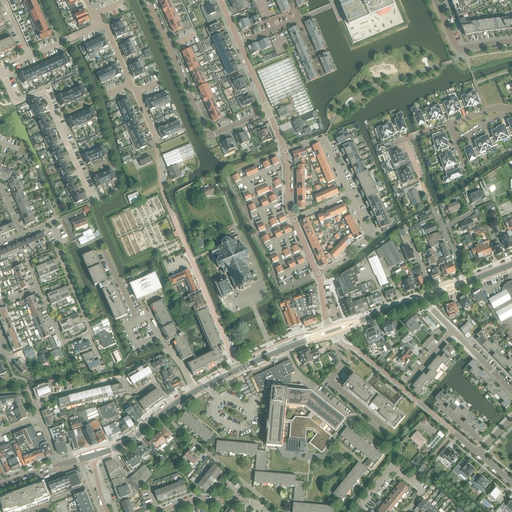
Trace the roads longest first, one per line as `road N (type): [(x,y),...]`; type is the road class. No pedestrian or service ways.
road 1 (residential): [(238,369),(160,187),(154,134),(136,91)]
road 2 (residential): [(267,109),(205,130),(147,0)]
road 3 (residential): [(0,69),(15,100),(43,92),(93,203)]
road 4 (residential): [(40,418),(35,404),(123,379),(134,392),(155,383),(173,404)]
road 5 (residential): [(384,426),(328,380),(342,364),(330,331)]
road 6 (residential): [(409,511),(422,490),(392,466),(355,511)]
